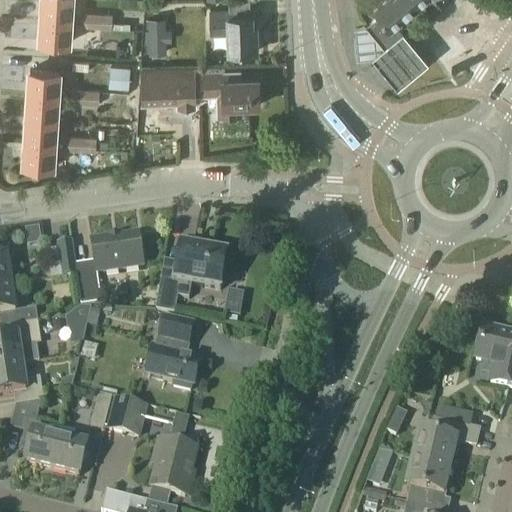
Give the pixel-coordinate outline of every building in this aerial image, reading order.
[(70,19),(71,0),(41,0),(40,17),(70,19)] [(122,0),(122,11),(137,12),(137,0),(122,0)] [(377,17),(365,26),(384,48),(403,32),(396,24),(425,0),(390,0),(381,0),(371,9),(377,17)] [(231,15),(230,9),(209,9),(210,35),(228,34),(229,51),(257,50),(256,24),(252,24),(252,15),(231,15)] [(83,12),(82,26),(97,26),(98,13),(83,12)] [(98,13),(97,26),(112,27),(112,14),(98,13)] [(40,17),(39,41),(68,43),(70,19),(40,17)] [(165,20),(147,20),(147,53),(166,53),(166,43),(174,43),(173,30),(165,30),(165,20)] [(399,32),(370,56),(396,88),(428,60),(402,29),(399,32)] [(123,84),(124,62),(104,62),(103,83),(123,84)] [(27,93),(56,95),(58,71),(28,69),(27,93)] [(134,69),(134,107),(162,107),(162,124),(175,124),(175,133),(197,133),(198,112),(207,112),(208,84),(168,84),(168,80),(150,80),(150,69),(134,69)] [(241,71),(221,71),(222,95),(222,114),(240,113),(240,105),(258,104),(257,78),(241,78),(241,71)] [(70,95),(69,103),(84,104),(84,89),(70,88),(70,95)] [(84,89),(84,104),(99,105),(99,97),(100,90),(84,89)] [(55,118),(56,95),(27,93),(25,116),(55,118)] [(53,141),(55,118),(25,116),(24,139),(53,141)] [(66,150),(81,151),(81,136),(67,135),(66,150)] [(95,152),(96,137),(81,136),(81,151),(95,152)] [(51,165),(53,141),(24,139),(22,163),(51,165)] [(25,234),(27,248),(39,246),(37,232),(25,234)] [(93,269),(74,271),(75,277),(79,308),(100,305),(95,276),(141,269),(137,236),(119,239),(118,238),(106,239),(107,241),(90,243),(93,269)] [(70,246),(57,248),(57,252),(62,279),(75,277),(74,271),(70,246)] [(225,256),(180,249),(176,270),(164,268),(165,263),(163,263),(155,312),(174,316),(177,299),(188,301),(190,287),(219,292),(225,256)] [(57,252),(46,254),(50,282),(62,280),(62,279),(57,252)] [(0,289),(10,288),(6,260),(0,260),(0,289)] [(10,288),(0,289),(0,330),(3,330),(31,325),(37,324),(35,312),(15,315),(10,288)] [(152,348),(149,363),(145,378),(173,385),(172,389),(189,393),(190,389),(193,389),(199,364),(184,360),(192,327),(163,320),(156,349),(152,348)] [(6,342),(0,342),(0,370),(21,367),(37,365),(33,340),(39,339),(37,324),(31,325),(3,330),(6,342)] [(511,337),(482,330),(474,361),(483,363),(480,376),(490,379),(489,386),(511,391),(511,337)] [(21,367),(0,370),(0,399),(13,398),(14,408),(14,409),(40,405),(42,404),(39,381),(23,383),(21,367)] [(102,434),(110,401),(97,397),(89,431),(102,434)] [(145,409),(116,401),(108,432),(137,440),(145,409)] [(14,409),(9,431),(23,435),(21,445),(19,453),(27,455),(25,466),(52,472),(59,440),(46,437),(48,427),(36,424),(40,405),(14,409)] [(476,444),(479,433),(433,422),(429,437),(419,435),(413,462),(449,471),(455,444),(457,444),(459,440),(476,444)] [(59,440),(52,472),(80,479),(87,447),(86,446),(88,437),(61,431),(59,440)] [(158,459),(150,492),(184,500),(184,497),(189,498),(193,480),(189,479),(195,453),(158,444),(155,458),(158,459)] [(442,501),(449,471),(413,462),(406,489),(410,489),(406,505),(433,511),(447,511),(450,503),(442,501)] [(364,491),(363,495),(384,500),(385,496),(364,491)] [(143,511),(145,505),(105,495),(100,511),(143,511)] [(384,500),(363,495),(362,500),(383,505),(384,500)] [(395,503),(393,510),(402,511),(433,511),(406,505),(395,503)]
